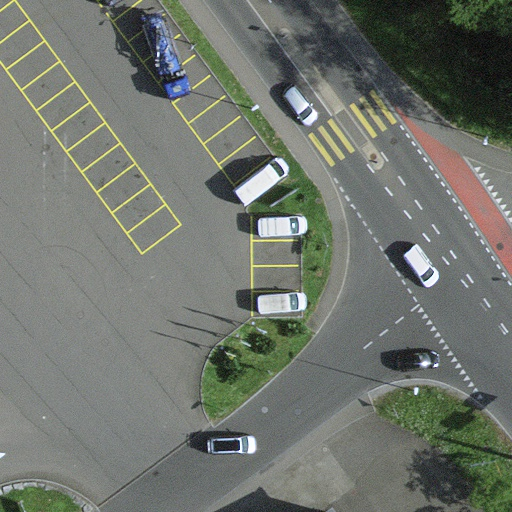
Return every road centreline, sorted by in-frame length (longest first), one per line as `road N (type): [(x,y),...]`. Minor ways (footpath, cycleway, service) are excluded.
road 1 (residential): [(464,281),(150,511)]
road 2 (secondary): [(255,0),(464,281)]
road 3 (track): [(511,135),(441,62),(442,37),(461,0)]
